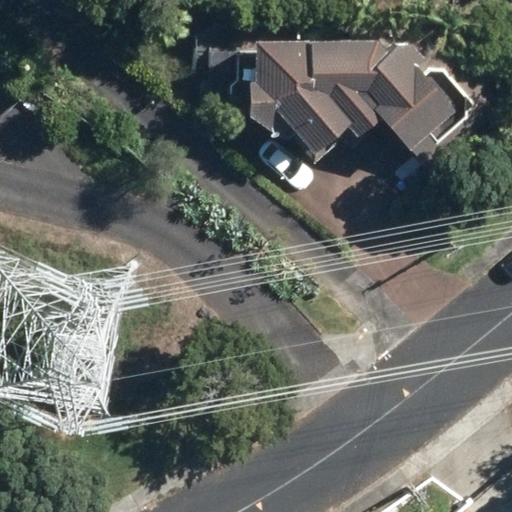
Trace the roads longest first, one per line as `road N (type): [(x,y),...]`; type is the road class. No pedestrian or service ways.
road 1 (unknown): [(315,391),(213,270),(130,211),(0,174)]
road 2 (residential): [(511,308),(293,480),(232,511)]
